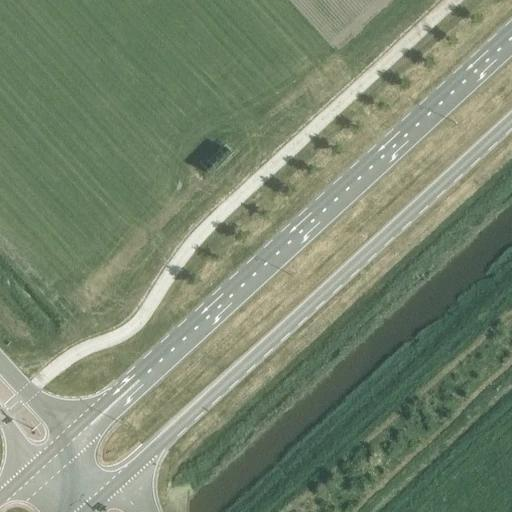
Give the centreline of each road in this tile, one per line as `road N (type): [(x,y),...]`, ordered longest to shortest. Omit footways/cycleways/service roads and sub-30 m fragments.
road 1 (secondary): [(511,29),(68,438)]
road 2 (secondary): [(116,483),(511,119)]
